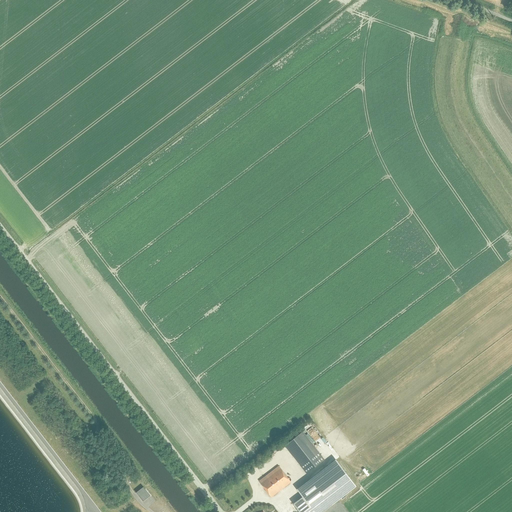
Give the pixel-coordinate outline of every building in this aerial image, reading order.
[(300,465),(306,473),(324,459),(318,451),(318,452),(303,432),(285,446),(300,465)] [(335,460),(297,489),(302,497),(293,504),(299,511),(321,511),(355,486),(335,460)] [(259,481),(271,497),(291,482),(279,466),(259,481)] [(143,487),(136,492),(143,501),(150,496),(150,495),(149,496),(143,487)] [(151,495),(144,501),(148,505),(155,500),(151,495)]
